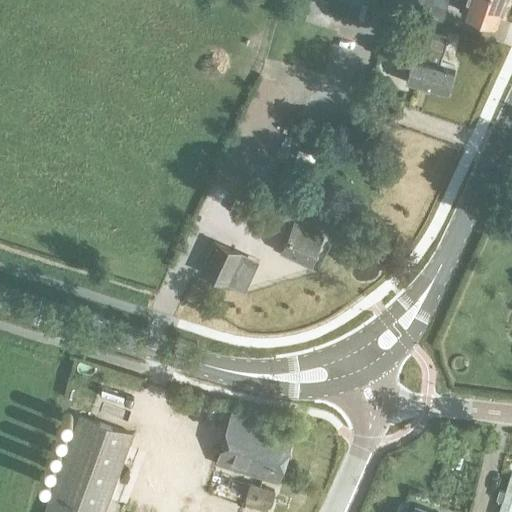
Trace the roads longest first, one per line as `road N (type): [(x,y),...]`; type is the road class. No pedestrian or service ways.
road 1 (tertiary): [(183,357),(0,301)]
road 2 (tertiary): [(380,374),(418,329),(467,219)]
road 3 (tertiary): [(183,357),(292,390),(353,387)]
road 4 (tertiary): [(467,219),(421,287),(361,338)]
road 5 (tertiary): [(337,350),(266,367),(183,357)]
